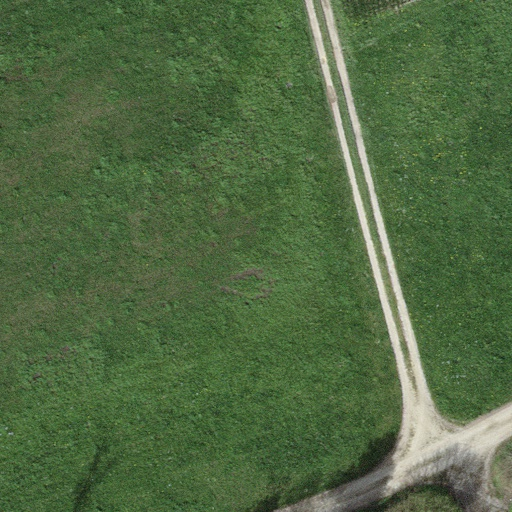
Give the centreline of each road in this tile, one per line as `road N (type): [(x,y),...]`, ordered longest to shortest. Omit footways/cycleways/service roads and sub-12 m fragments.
road 1 (track): [(322,0),(444,470),(471,511)]
road 2 (track): [(511,426),(444,470),(333,511)]
